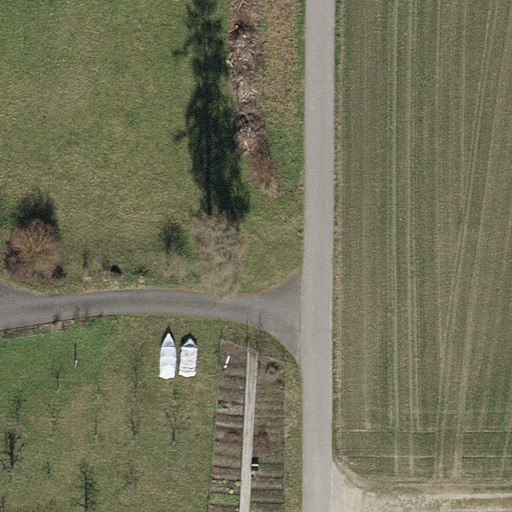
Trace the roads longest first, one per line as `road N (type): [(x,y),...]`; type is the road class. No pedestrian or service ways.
road 1 (track): [(319,511),(321,0)]
road 2 (track): [(511,501),(319,502)]
